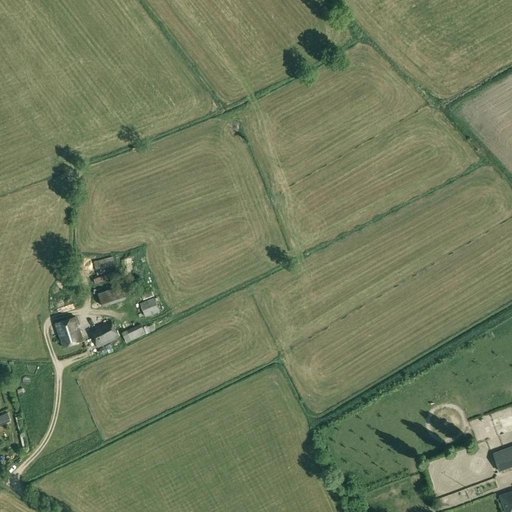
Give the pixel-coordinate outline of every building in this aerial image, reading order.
[(93,262),(95,270),(115,265),(113,256),(93,262)] [(126,298),(121,285),(98,293),(103,306),(126,298)] [(160,311),(154,297),(140,303),(146,317),(160,311)] [(76,317),(55,323),(63,347),(83,340),(76,317)] [(111,319),(89,329),(98,348),(120,337),(111,319)] [(143,328),(141,323),(127,330),(122,333),(127,343),(146,334),(146,333),(155,329),(152,324),(143,328)] [(0,416),(0,425),(11,420),(7,413),(0,416)] [(499,471),(511,466),(511,448),(493,455),(499,471)] [(511,511),(511,494),(510,495),(510,493),(501,496),(506,511),(511,511)]
